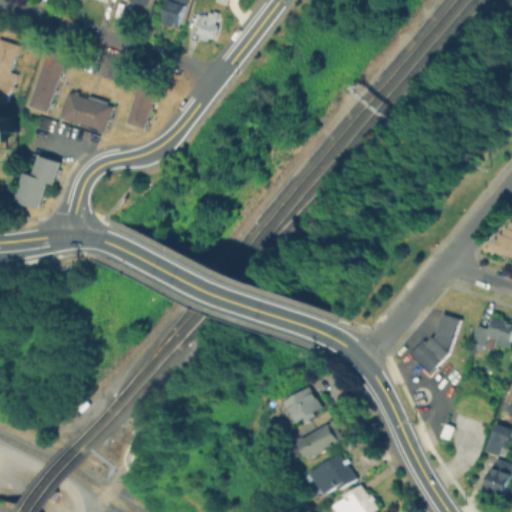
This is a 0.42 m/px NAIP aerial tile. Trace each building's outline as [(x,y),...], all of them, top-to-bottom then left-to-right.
[(171,0),(188,0),(179,25),(165,19),(171,0)] [(203,36),(204,33),(200,32),(202,27),(196,25),(201,11),(211,15),(212,10),(215,11),(215,9),(221,11),(217,22),(222,24),(217,38),(212,36),(211,39),(203,36)] [(0,37),(21,45),(12,70),(20,73),(10,102),(0,98),(0,37)] [(50,50),(70,57),(50,112),(31,105),(50,50)] [(141,85),(152,89),(154,84),(161,87),(152,113),(153,114),(148,129),(128,122),(141,85)] [(73,90),(94,98),(94,96),(113,103),(112,106),(115,107),(106,131),(63,115),(73,90)] [(0,112),(8,117),(14,125),(17,135),(16,145),(12,154),(4,161),(0,162),(0,112)] [(28,174),(35,177),(36,176),(43,155),(63,162),(56,183),(51,181),(43,206),(20,197),(28,174)] [(511,256),(493,248),(497,236),(499,237),(501,231),(504,232),(507,225),(510,225),(511,218),(511,256)] [(463,320),(451,353),(444,360),(443,359),(442,363),(439,366),(440,366),(439,369),(421,385),(419,384),(416,381),(417,380),(421,377),(422,375),(428,368),(421,359),(420,359),(415,354),(416,354),(415,353),(416,353),(417,351),(429,339),(430,340),(439,336),(447,314),(463,320)] [(492,349),(474,342),(482,324),(490,328),(496,314),(511,320),(511,340),(509,347),(495,341),(492,349)] [(314,388),(313,389),(319,396),(325,405),(309,417),(299,423),(296,417),(291,421),(283,408),(289,404),(288,404),(289,403),(313,387),(314,388)] [(335,421),(346,437),(316,458),(305,441),(335,421)] [(499,427),(511,431),(511,435),(508,447),(504,446),(501,455),(490,451),(499,427)] [(360,477),(356,480),(356,479),(343,488),(341,485),(328,494),(322,485),(321,486),(313,475),(344,454),(360,477)] [(511,472),(496,467),(500,457),(511,462),(511,472)] [(511,472),(511,475),(505,493),(488,486),(496,467),(511,472)] [(366,486),(369,485),(383,506),(374,511),(340,511),(337,507),(349,499),(350,496),(350,494),(352,493),(352,492),(357,488),(364,483),(366,486)]
